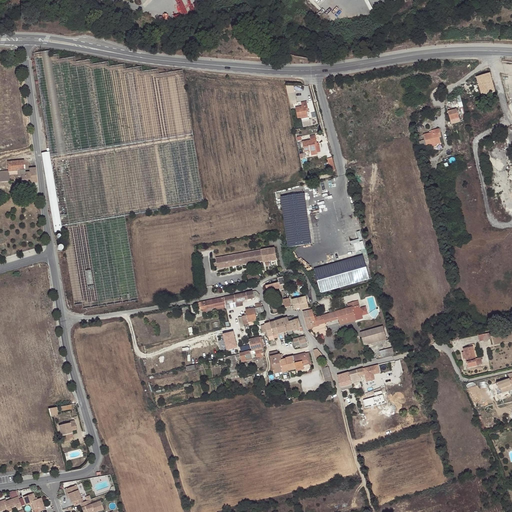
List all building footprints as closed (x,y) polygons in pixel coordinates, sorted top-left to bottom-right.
[(179,15),(187,12),(183,1),(175,5),(179,15)] [(107,61),(101,62),(92,64),(91,60),(75,62),(74,57),(59,59),(58,54),(50,56),(49,51),(33,53),(48,148),(49,151),(49,152),(62,231),(74,305),(82,304),(83,309),(138,300),(124,216),(180,207),(203,203),(182,70),(158,74),(157,69),(141,71),(141,66),(125,69),(124,64),(108,66),(107,61)] [(495,92),(488,69),(481,71),(481,72),(477,73),(478,77),(476,77),(476,78),(467,81),(464,84),(467,88),(474,84),(478,83),(481,95),(495,92)] [(306,110),(308,109),(306,102),(301,103),(301,106),(295,108),(297,118),(301,118),(301,121),(308,120),(307,112),(306,110)] [(459,118),(456,109),(447,111),(450,120),(459,118)] [(435,134),(438,133),(440,133),(439,129),(431,131),(432,133),(423,135),(426,145),(429,144),(434,143),(435,145),(440,143),(439,136),(436,137),(435,134)] [(317,146),(315,135),(309,136),(310,140),(302,142),(304,153),(310,151),(310,155),(317,154),(315,146),(317,146)] [(426,145),(423,135),(417,137),(420,147),(426,145)] [(44,153),(41,153),(50,208),(54,232),(62,231),(49,152),(44,153)] [(25,172),(24,160),(7,162),(8,171),(0,171),(0,181),(10,181),(9,175),(18,174),(18,176),(21,176),(22,184),(31,183),(32,187),(38,187),(36,168),(29,169),(30,172),(25,172)] [(311,244),(304,194),(281,197),(288,247),(311,244)] [(276,262),(274,249),(215,260),(217,271),(263,262),(263,264),(276,262)] [(369,279),(363,256),(313,270),(320,293),(369,279)] [(246,276),(249,283),(259,279),(256,272),(246,276)] [(283,277),(277,278),(278,282),(265,286),(267,292),(280,288),(281,290),(283,289),(282,285),(285,284),(283,277)] [(235,295),(223,297),(225,304),(235,302),(236,307),(242,306),(241,301),(253,298),(252,292),(246,293),(235,295)] [(223,297),(196,303),(197,310),(202,309),(214,307),(225,304),(223,297)] [(292,300),(294,310),(299,308),(300,310),(302,310),(308,308),(306,297),(292,300)] [(261,303),(254,305),(255,308),(254,308),(249,309),(245,310),(246,316),(241,316),(243,324),(243,325),(244,325),(248,324),(248,323),(257,321),(255,314),(264,312),(263,307),(262,307),(261,303)] [(349,308),(328,314),(330,322),(338,319),(354,315),(355,321),(363,319),(359,305),(349,308)] [(312,310),(302,312),(306,328),(307,328),(319,325),(322,324),(319,316),(316,317),(316,315),(314,316),(312,310)] [(354,315),(338,319),(340,325),(355,321),(354,315)] [(284,323),(287,331),(292,330),(289,321),(292,320),(290,317),(283,318),(283,319),(284,323)] [(299,328),(300,330),(302,330),(302,327),(301,327),(298,319),(298,318),(292,320),(289,321),(292,330),(299,328)] [(278,334),(287,331),(284,323),(282,323),(281,319),(274,322),(276,326),(278,334)] [(268,337),(273,335),(271,328),(276,326),(274,322),(270,323),(264,324),(264,331),(265,336),(267,336),(268,337)] [(360,333),(360,335),(364,347),(365,347),(386,341),(385,339),(386,339),(383,326),(360,333)] [(504,330),(486,333),(488,339),(491,339),(491,337),(504,334),(504,330)] [(233,331),(222,334),(226,351),(237,348),(233,331)] [(305,336),(298,338),(300,345),(300,348),(307,346),(306,343),(305,336)] [(259,368),(264,367),(262,356),(264,356),(262,350),(259,338),(248,340),(251,351),(254,350),(255,354),(256,358),(257,358),(259,368)] [(462,353),(463,357),(465,357),(466,359),(468,368),(477,365),(475,360),(476,360),(473,346),(463,348),(464,352),(462,353)] [(381,357),(394,354),(392,348),(379,351),(381,357)] [(317,349),(313,350),(313,352),(316,360),(323,358),(321,354),(317,349)] [(309,353),(293,356),(296,368),(303,367),(303,365),(302,363),(310,361),(309,353)] [(270,357),(273,374),(281,372),(289,370),(289,372),(291,372),(291,370),(296,368),(293,356),(285,358),(285,359),(281,360),(280,354),(278,355),(270,357)] [(227,357),(230,375),(236,373),(235,365),(233,365),(231,356),(227,357)] [(379,372),(377,364),(363,368),(365,374),(365,376),(366,382),(373,380),(371,376),(372,374),(373,374),(379,372)] [(321,369),(324,379),(331,377),(328,367),(321,369)] [(363,368),(337,376),(341,390),(352,387),(351,383),(350,377),(355,375),(357,382),(361,381),(360,377),(360,376),(365,374),(363,368)] [(511,372),(508,373),(510,379),(496,384),(498,389),(496,390),(497,395),(503,393),(508,391),(511,389),(511,387),(511,383),(511,382),(511,372)] [(324,379),(327,390),(334,388),(331,377),(324,379)] [(373,397),(371,392),(363,396),(365,400),(373,397)] [(48,408),(50,416),(58,415),(56,407),(48,408)] [(74,437),(73,434),(72,430),(76,429),(74,420),(69,421),(69,423),(59,426),(63,442),(70,440),(69,438),(74,437)] [(72,503),(73,507),(79,504),(83,503),(82,499),(80,500),(75,487),(64,490),(66,496),(68,496),(69,500),(71,504),(72,503)] [(39,511),(45,510),(41,498),(36,500),(36,498),(34,499),(33,494),(23,497),(26,506),(30,504),(32,503),(35,510),(37,509),(39,511)] [(21,506),(17,497),(6,501),(4,502),(3,500),(0,501),(0,511),(6,509),(7,510),(11,509),(11,508),(15,507),(16,509),(21,506)] [(95,511),(93,504),(91,505),(89,501),(83,503),(79,504),(82,511),(95,511)] [(93,504),(95,511),(99,511),(103,510),(100,502),(93,504)]
